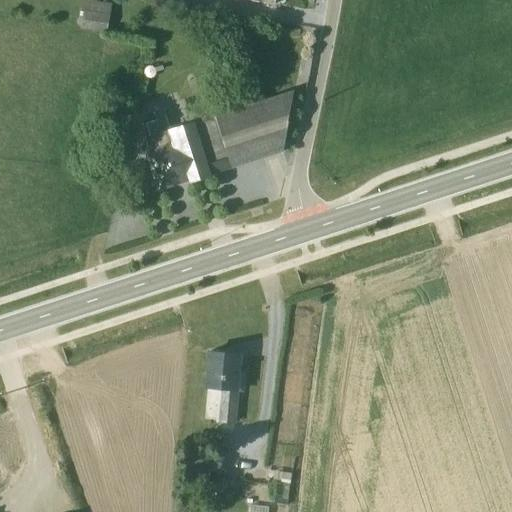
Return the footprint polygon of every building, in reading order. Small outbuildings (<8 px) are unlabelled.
[(84,1),(79,29),(105,33),(109,5),(84,1)] [(282,152),(293,93),(292,93),(263,101),(258,85),(257,84),(193,106),(192,107),(198,123),(194,125),(212,175),(281,153),(282,152)] [(212,175),(194,125),(193,123),(166,132),(167,134),(149,139),(153,154),(147,154),(158,190),(189,180),(190,183),(212,175)] [(217,423),(235,425),(238,393),(240,393),(242,374),(238,374),(239,356),(209,353),(206,389),(221,390),(217,423)] [(220,473),(222,455),(186,451),(184,469),(220,473)] [(207,484),(208,472),(191,470),(189,482),(207,484)]
